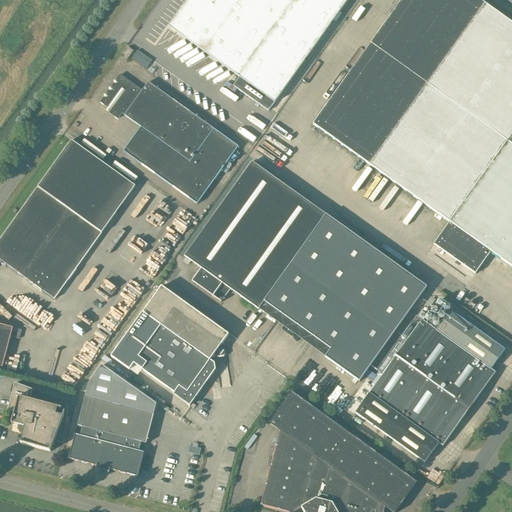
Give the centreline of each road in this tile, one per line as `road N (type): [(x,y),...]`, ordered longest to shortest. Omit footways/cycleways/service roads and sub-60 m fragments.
road 1 (unknown): [(294,162),(511,321)]
road 2 (unclassified): [(0,198),(141,0)]
